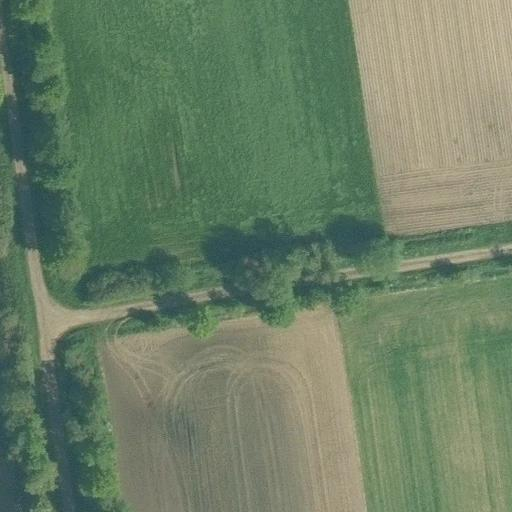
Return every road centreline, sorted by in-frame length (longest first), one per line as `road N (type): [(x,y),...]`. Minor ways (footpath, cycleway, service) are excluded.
road 1 (track): [(70,511),(0,15)]
road 2 (track): [(511,253),(43,324)]
